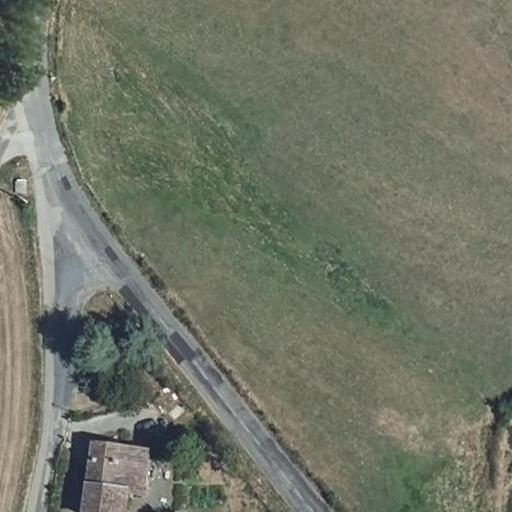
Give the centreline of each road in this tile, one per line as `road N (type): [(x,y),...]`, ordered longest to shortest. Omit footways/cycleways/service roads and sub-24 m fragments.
road 1 (tertiary): [(310,511),(72,204)]
road 2 (residential): [(72,204),(44,511)]
